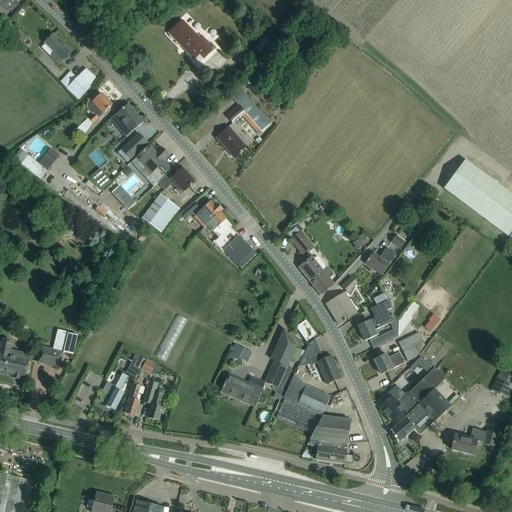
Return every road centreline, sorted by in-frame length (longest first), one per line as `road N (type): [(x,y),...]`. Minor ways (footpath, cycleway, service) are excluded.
road 1 (unclassified): [(386,452),(311,299),(128,83),(42,0)]
road 2 (unknown): [(311,299),(455,146),(467,144),(511,177)]
road 3 (secondary): [(231,473),(385,510)]
road 4 (residential): [(177,468),(196,483),(316,511)]
road 5 (secondary): [(140,453),(0,420)]
